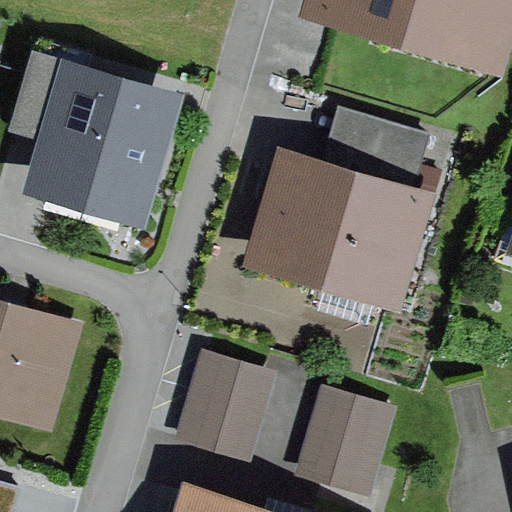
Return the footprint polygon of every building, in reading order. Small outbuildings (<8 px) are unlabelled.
[(323,0),(494,50),(508,0),(323,0)] [(137,202),(165,106),(69,78),(41,174),(137,202)] [(391,287),(416,201),(407,198),(426,134),(397,125),(378,189),(287,163),(261,249),(391,287)] [(511,263),(511,202),(495,258),(511,263)] [(52,397),(72,328),(0,306),(0,403),(1,404),(7,384),(52,397)] [(239,454),(265,368),(207,351),(182,437),(239,454)] [(364,491),(389,404),(332,388),(306,474),(364,491)] [(0,511),(70,511),(74,497),(21,483),(22,477),(0,471),(0,511)] [(259,511),(190,491),(183,511),(259,511)]
